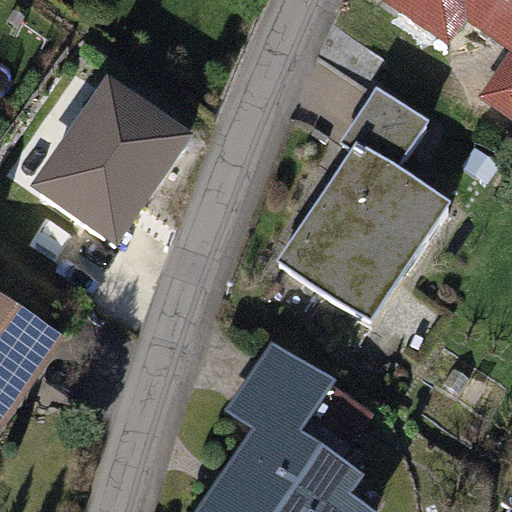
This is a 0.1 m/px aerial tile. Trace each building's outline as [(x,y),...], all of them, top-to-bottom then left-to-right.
[(511,0),(384,0),(377,12),(444,59),(465,29),(507,59),(485,89),(511,107),(511,0)] [(192,140),(107,81),(30,193),(115,251),(192,140)] [(368,156),(410,185),(446,132),(388,92),(351,145),(368,156)] [(410,185),(368,156),(292,267),(382,328),(458,218),(410,185)] [(0,419),(58,335),(0,295),(0,419)] [(273,439),(301,458),(339,403),(271,356),(233,411),(273,439)] [(301,458),(273,439),(221,511),(352,511),(339,502),(347,490),(301,458)]
